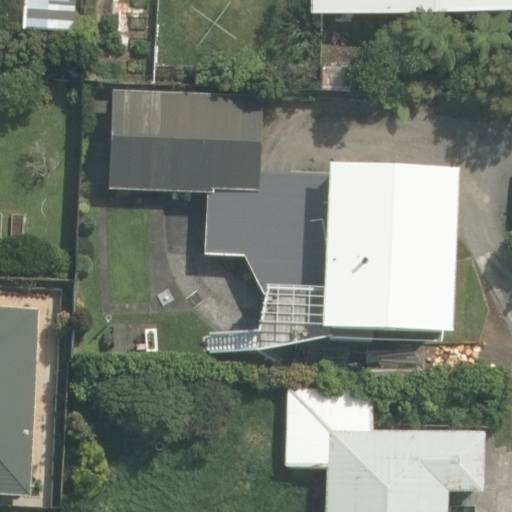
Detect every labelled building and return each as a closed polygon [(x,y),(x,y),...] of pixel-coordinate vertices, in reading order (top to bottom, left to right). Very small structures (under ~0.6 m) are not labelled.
[(74,0),(18,0),(17,33),(72,37),(74,0)] [(511,0),(307,0),(307,19),(511,22),(511,0)] [(255,103),(119,94),(112,198),(202,204),(199,244),(244,247),(238,332),(309,337),(441,346),(453,170),(319,161),(316,208),(248,204),(255,103)] [(46,311),(0,308),(0,495),(38,497),(46,311)] [(361,387),(284,385),(281,466),(326,467),(324,511),(445,511),(446,498),(470,499),(472,432),(359,429),(361,387)]
